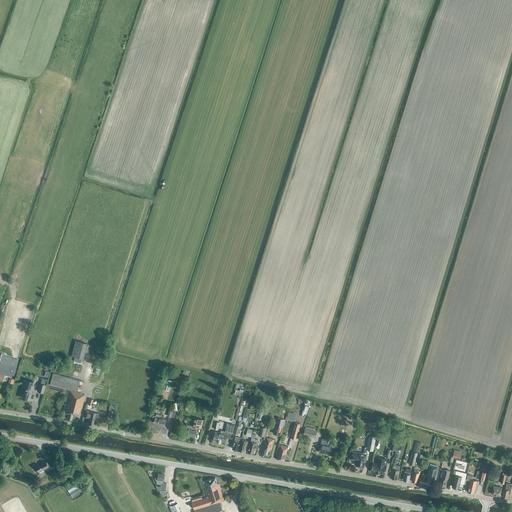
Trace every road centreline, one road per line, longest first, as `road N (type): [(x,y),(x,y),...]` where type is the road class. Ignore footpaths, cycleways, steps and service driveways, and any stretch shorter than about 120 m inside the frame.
road 1 (unclassified): [(487,499),(0,411)]
road 2 (tertiary): [(433,511),(0,434)]
